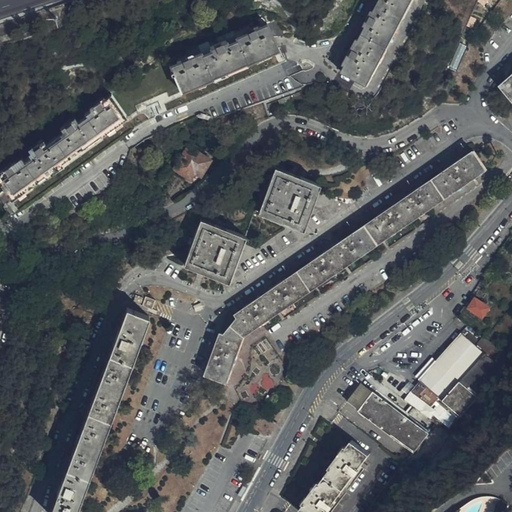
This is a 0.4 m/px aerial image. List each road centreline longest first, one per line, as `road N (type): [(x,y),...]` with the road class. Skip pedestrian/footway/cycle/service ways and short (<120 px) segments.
road 1 (unclassified): [(490,125),(460,134),(227,297),(209,300),(156,278),(136,283),(112,309),(37,511)]
road 2 (unclassified): [(480,119),(437,110),(385,141),(359,142),(299,122),(272,122),(204,191),(170,213),(7,277)]
road 3 (unclassified): [(7,277),(8,233),(147,130),(275,77),(301,50),(328,52),(367,0)]
road 4 (tertiary): [(306,400),(336,359),(451,267),(511,203)]
road 5 (residential): [(341,511),(382,454),(306,400)]
